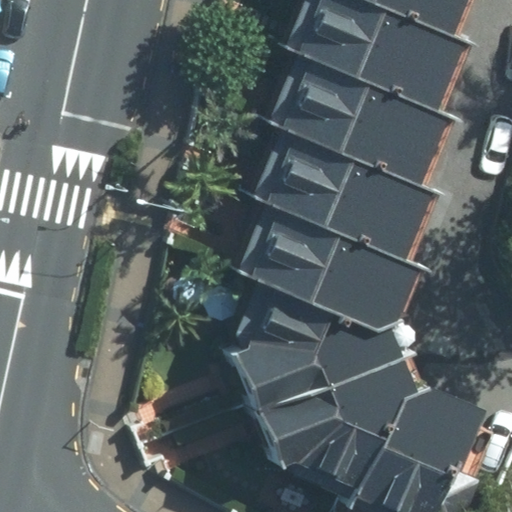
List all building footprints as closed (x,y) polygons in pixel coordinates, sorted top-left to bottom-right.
[(261,46),(388,99),(418,28),(406,22),(352,0),(273,0),(255,43),(261,46)] [(352,0),(406,22),(414,0),(352,0)] [(233,115),(253,123),(372,171),(400,104),(388,99),(261,46),(233,115)] [(232,195),(359,248),(388,179),(372,171),(253,123),(224,191),(232,195)] [(201,269),(230,281),(325,321),(361,308),(382,258),(359,248),(232,195),(201,269)] [(222,401),(375,343),(361,308),(325,321),(230,281),(207,328),(212,341),(200,345),(222,401)] [(359,391),(388,376),(375,343),(222,401),(247,466),(316,504),(359,391)] [(316,504),(336,511),(404,511),(447,398),(388,376),(359,391),(316,504)]
